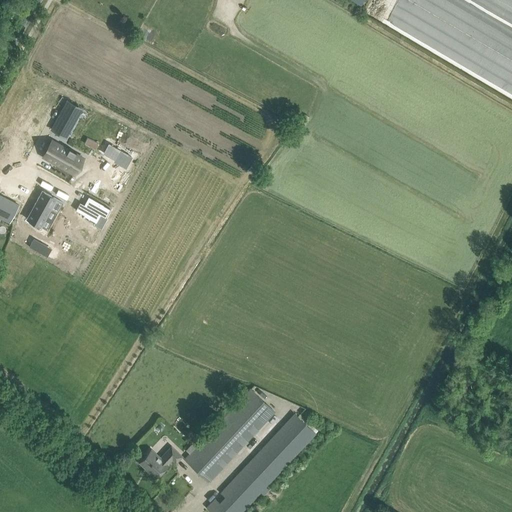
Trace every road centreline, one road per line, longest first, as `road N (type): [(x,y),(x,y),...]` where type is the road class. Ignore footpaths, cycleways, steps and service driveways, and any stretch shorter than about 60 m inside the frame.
road 1 (track): [(349,511),(474,269)]
road 2 (unclassified): [(136,511),(0,393)]
